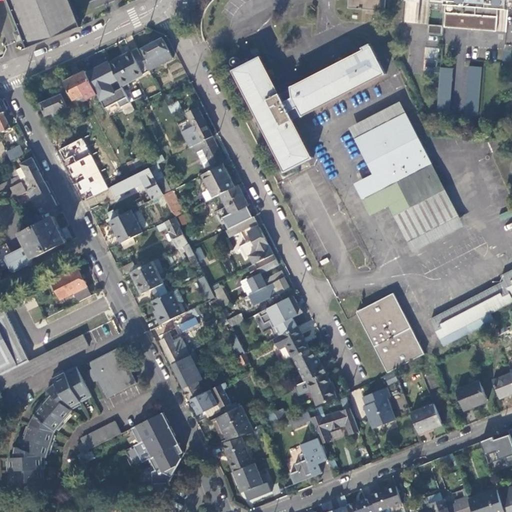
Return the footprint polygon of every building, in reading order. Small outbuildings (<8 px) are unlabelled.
[(27,49),(80,28),(69,0),(8,0),(15,17),(20,30),(24,39),(27,49)] [(347,0),(347,8),(384,11),(385,0),(347,0)] [(443,28),(496,31),(497,17),(445,13),(444,26),(428,25),(428,35),(443,36),(443,28)] [(20,41),(24,39),(20,30),(16,32),(15,35),(17,40),(20,41)] [(139,51),(149,71),(173,59),(162,39),(139,51)] [(266,134),(286,171),(313,157),(294,120),(290,112),(298,108),(303,116),(303,117),(386,74),(370,44),(362,48),(362,51),(292,88),(293,98),(285,102),(261,57),(232,71),(252,109),(251,110),(264,135),(266,134)] [(137,48),(110,63),(118,78),(122,87),(150,73),(149,71),(139,51),(137,48)] [(109,83),(118,78),(110,63),(87,75),(98,95),(105,109),(118,102),(121,108),(130,103),(122,88),(114,92),(109,83)] [(469,67),(468,78),(481,79),(482,67),(469,67)] [(438,113),(451,114),(454,69),(441,68),(438,113)] [(56,86),(64,83),(58,69),(50,73),(56,86)] [(64,83),(73,101),(74,100),(82,96),(84,101),(87,100),(87,101),(98,95),(87,75),(86,71),(64,83)] [(481,79),(468,78),(466,115),(478,116),(481,79)] [(54,113),(55,117),(61,115),(60,111),(68,108),(63,95),(41,104),(46,117),(54,113)] [(82,96),(74,100),(79,112),(87,108),(82,103),(84,101),(82,96)] [(0,98),(0,127),(2,132),(5,131),(6,132),(8,131),(7,130),(10,129),(2,112),(7,110),(3,100),(0,98)] [(409,252),(460,230),(404,100),(348,125),(369,175),(353,182),(368,216),(390,207),(409,252)] [(179,103),(169,108),(172,115),(182,110),(179,103)] [(213,137),(198,108),(187,114),(201,140),(199,141),(200,143),(213,137)] [(294,120),(303,116),(298,108),(290,112),(294,120)] [(200,143),(195,146),(198,152),(203,149),(207,156),(206,156),(206,158),(207,157),(211,165),(206,167),(209,172),(222,165),(220,161),(224,159),(213,137),(200,143)] [(82,138),(59,150),(83,200),(109,188),(82,138)] [(190,148),(187,144),(162,156),(165,161),(190,148)] [(18,147),(10,151),(14,158),(22,154),(18,147)] [(203,149),(198,152),(205,167),(206,167),(211,165),(207,157),(206,158),(206,156),(207,156),(203,149)] [(157,164),(161,163),(157,155),(150,158),(154,166),(157,164)] [(132,159),(135,166),(142,162),(138,156),(132,159)] [(27,192),(45,183),(32,158),(21,164),(22,166),(15,170),(21,181),(23,180),(26,185),(23,186),(27,192)] [(171,191),(157,164),(154,166),(151,167),(164,194),(171,191)] [(223,165),(222,165),(209,172),(203,175),(211,189),(215,197),(221,194),(235,187),(223,165)] [(119,173),(113,177),(117,184),(127,178),(123,169),(119,173)] [(153,200),(163,195),(151,169),(140,174),(153,200)] [(23,186),(21,182),(10,188),(16,198),(27,192),(23,186)] [(56,206),(45,183),(27,192),(35,208),(43,204),(46,211),(56,206)] [(239,186),(235,187),(221,194),(231,214),(238,211),(239,213),(243,211),(242,209),(249,205),(239,186)] [(215,197),(211,189),(204,193),(208,201),(215,197)] [(173,190),(171,191),(164,194),(176,216),(184,212),(173,190)] [(108,220),(119,215),(116,209),(105,214),(108,220)] [(131,210),(109,221),(120,243),(131,238),(142,232),(131,210)] [(179,217),(184,226),(190,223),(186,214),(179,217)] [(20,234),(27,247),(33,259),(67,241),(54,216),(20,234)] [(181,226),(176,216),(158,225),(160,230),(167,227),(178,248),(188,243),(180,226),(181,226)] [(258,223),(255,217),(240,225),(240,224),(227,231),(230,237),(258,223)] [(255,264),(274,255),(260,226),(249,231),(253,239),(240,246),(246,258),(251,256),(255,264)] [(131,238),(120,243),(119,244),(122,249),(133,244),(131,238)] [(196,254),(190,243),(184,246),(190,257),(196,254)] [(5,261),(11,271),(14,272),(31,264),(33,259),(27,247),(7,257),(5,261)] [(195,251),(200,261),(206,258),(200,248),(195,251)] [(248,280),(254,292),(267,286),(264,279),(261,273),(279,265),(274,255),(255,264),(250,267),(254,277),(248,280)] [(164,284),(153,261),(137,269),(131,272),(142,294),(154,289),(164,284)] [(131,272),(137,269),(133,262),(123,267),(127,274),(131,272)] [(511,267),(497,274),(501,284),(429,317),(442,346),(483,327),(479,318),(511,302),(511,267)] [(78,301),(91,295),(78,268),(51,281),(60,300),(74,293),(78,301)] [(284,278),(286,277),(282,270),(264,279),(267,286),(284,278)] [(213,289),(206,275),(197,279),(205,294),(213,289)] [(289,289),(284,278),(267,286),(254,292),(245,297),(244,297),(246,300),(251,298),(254,304),(266,298),(268,301),(272,299),(270,296),(279,292),(277,287),(279,286),(282,292),(289,289)] [(168,293),(164,284),(154,289),(158,298),(168,293)] [(214,290),(223,306),(229,303),(221,287),(214,290)] [(158,298),(157,298),(161,307),(164,313),(160,315),(165,323),(169,321),(185,313),(179,303),(183,302),(176,289),(168,293),(158,298)] [(217,296),(213,289),(205,294),(208,301),(210,300),(216,296),(217,296)] [(385,372),(423,354),(394,292),(355,310),(385,372)] [(272,320),(279,336),(299,326),(294,317),(302,313),(298,306),(296,307),(294,304),(299,302),(295,294),(292,296),(283,300),(261,311),(266,322),(272,320)] [(222,308),(216,296),(210,300),(211,301),(209,302),(214,312),(222,308)] [(11,308),(8,302),(2,305),(8,316),(14,313),(11,308)] [(298,306),(302,313),(304,312),(299,302),(294,304),(296,307),(298,306)] [(238,323),(244,320),(236,303),(224,308),(232,325),(238,323)] [(0,305),(0,374),(24,362),(20,353),(25,351),(8,316),(2,305),(0,305)] [(31,320),(41,320),(41,307),(31,307),(31,320)] [(199,322),(192,309),(187,312),(194,325),(199,322)] [(187,312),(185,313),(169,321),(176,335),(195,327),(194,325),(187,312)] [(511,321),(499,329),(501,334),(511,328),(511,321)] [(241,331),(242,330),(238,323),(232,325),(232,326),(235,332),(236,333),(241,331)] [(310,349),(299,326),(279,336),(275,338),(287,360),(294,356),(310,349)] [(245,352),(250,349),(241,331),(236,333),(245,352)] [(236,333),(235,332),(227,336),(242,365),(249,362),(245,354),(246,354),(245,352),(236,333)] [(511,332),(498,338),(511,369),(511,367),(511,351),(511,348),(511,347),(511,332)] [(84,335),(83,333),(36,357),(29,360),(24,362),(0,374),(0,390),(90,346),(84,335)] [(161,340),(173,364),(194,353),(192,349),(189,351),(182,339),(174,342),(171,335),(161,340)] [(307,380),(328,372),(324,365),(321,366),(313,347),(310,349),(294,356),(305,381),(307,380)] [(90,370),(92,375),(95,381),(98,379),(102,385),(108,396),(137,382),(119,348),(90,362),(94,369),(90,370)] [(24,362),(29,360),(25,351),(20,353),(24,362)] [(194,353),(173,364),(191,399),(204,392),(198,380),(202,378),(196,364),(200,362),(196,352),(194,353)] [(249,362),(242,365),(245,370),(251,367),(249,362)] [(54,378),(57,383),(68,406),(68,407),(89,397),(91,396),(77,366),(54,378)] [(337,397),(328,372),(307,380),(317,405),(337,397)] [(511,372),(493,380),(500,398),(511,393),(511,372)] [(395,373),(385,376),(389,390),(398,388),(395,373)] [(443,424),(447,432),(451,431),(430,376),(425,378),(435,403),(443,424)] [(229,387),(226,382),(212,389),(217,399),(221,407),(232,402),(225,389),(229,387)] [(457,391),(465,410),(488,402),(481,382),(457,391)] [(68,406),(57,383),(52,385),(50,386),(47,391),(50,393),(68,406)] [(371,414),(375,424),(384,421),(385,423),(396,419),(387,396),(390,394),(387,387),(364,395),(367,404),(364,405),(369,415),(371,414)] [(212,389),(204,392),(191,399),(199,414),(204,411),(216,405),(214,400),(217,399),(212,389)] [(68,406),(50,393),(34,416),(56,432),(72,410),(68,407),(68,406)] [(275,412),(268,398),(261,401),(269,416),(276,413),(275,412)] [(204,411),(207,417),(219,411),(221,407),(217,399),(214,400),(216,405),(204,411)] [(230,412),(240,407),(237,402),(227,407),(230,412)] [(435,403),(411,412),(420,433),(443,424),(435,403)] [(229,440),(253,432),(240,407),(230,412),(218,417),(229,440)] [(276,413),(278,418),(286,414),(283,408),(275,412),(276,413)] [(359,429),(351,408),(326,417),(323,408),(318,410),(320,416),(312,418),(313,420),(319,437),(322,443),(331,440),(328,430),(346,423),(350,433),(359,429)] [(166,462),(185,452),(183,448),(175,434),(168,420),(164,412),(131,428),(143,453),(149,450),(153,458),(162,453),(166,462)] [(312,418),(310,412),(292,419),(295,427),(313,420),(312,418)] [(56,432),(34,416),(31,423),(56,432)] [(212,420),(222,442),(229,440),(218,417),(212,420)] [(77,443),(82,453),(122,433),(115,420),(81,437),(83,441),(77,443)] [(57,432),(56,432),(31,423),(22,449),(43,456),(47,457),(57,432)] [(511,435),(509,430),(497,434),(499,440),(511,435)] [(236,470),(255,464),(245,436),(225,442),(236,470)] [(298,470),(290,473),(294,483),(322,472),(319,463),(328,459),(322,443),(319,437),(302,444),(305,452),(300,454),(303,460),(295,463),(298,470)] [(43,456),(22,449),(17,447),(15,451),(15,457),(43,456)] [(43,481),(43,456),(15,457),(9,457),(11,483),(43,481)] [(243,491),(245,490),(264,484),(256,463),(255,464),(236,470),(243,491)] [(403,503),(397,485),(376,492),(382,510),(403,503)] [(506,511),(511,510),(511,486),(499,491),(506,511)] [(474,511),(506,511),(499,491),(499,489),(470,499),(473,510),(474,511)] [(382,510),(376,492),(372,493),(372,494),(378,511),(382,510)] [(435,492),(428,495),(431,503),(438,501),(435,492)] [(372,494),(347,502),(348,505),(350,511),(377,511),(378,511),(372,494)] [(345,495),(338,497),(341,507),(348,505),(347,502),(345,495)] [(470,499),(469,496),(456,501),(457,504),(459,511),(466,511),(473,510),(470,499)] [(447,511),(446,508),(443,499),(438,501),(431,503),(429,504),(430,506),(432,511),(447,511)]
